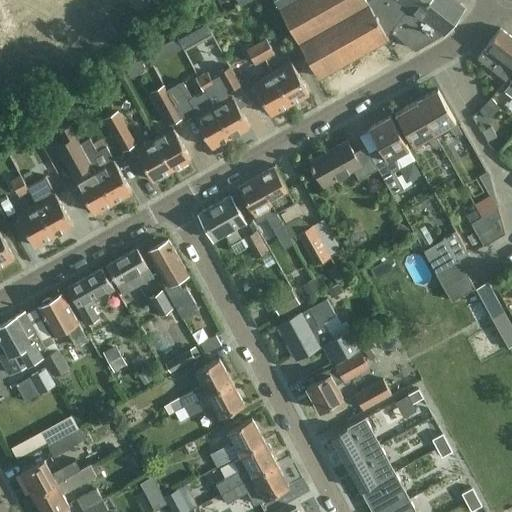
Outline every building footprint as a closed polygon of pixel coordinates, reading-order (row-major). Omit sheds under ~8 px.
[(387,38),(366,0),(274,0),(318,77),(387,38)] [(444,32),(464,5),(457,0),(366,0),(387,38),(388,38),(385,34),(391,31),(414,49),(444,32)] [(504,80),(511,69),(511,38),(498,27),(476,56),(504,80)] [(186,32),(177,36),(183,47),(191,42),(186,32)] [(266,38),(255,44),(263,58),(274,52),(266,38)] [(263,58),(255,44),(246,49),(254,63),(263,58)] [(156,49),(147,54),(153,65),(162,60),(156,49)] [(291,62),(271,72),(289,104),(308,93),(291,62)] [(206,71),(196,76),(204,90),(230,137),(250,125),(232,94),(230,90),(239,84),(228,65),(217,71),(220,76),(212,80),(206,71)] [(289,104),(271,72),(253,83),(270,114),(289,104)] [(511,75),(511,77),(503,89),(511,95),(511,75)] [(182,81),(166,90),(168,94),(180,117),(191,111),(211,147),(230,137),(204,90),(191,97),(182,81)] [(180,117),(168,94),(163,85),(150,92),(168,124),(180,117)] [(437,88),(416,100),(434,132),(447,125),(456,135),(462,132),(437,88)] [(499,107),(490,97),(479,107),(487,117),(499,107)] [(434,132),(416,100),(395,112),(413,144),(426,137),(435,147),(441,144),(434,132)] [(117,113),(105,120),(122,152),(135,144),(117,113)] [(390,114),(369,126),(357,133),(364,145),(368,152),(392,194),(404,187),(394,170),(415,158),(390,114)] [(112,201),(95,170),(79,142),(78,143),(68,124),(59,129),(65,140),(56,145),(73,175),(74,175),(76,180),(76,181),(93,212),(112,201)] [(29,125),(14,133),(20,144),(36,136),(29,125)] [(483,131),(487,139),(496,134),(491,126),(483,131)] [(172,127),(153,138),(170,169),(190,158),(172,127)] [(89,136),(79,142),(95,170),(112,201),(131,191),(105,144),(97,149),(89,136)] [(170,169),(153,138),(135,149),(152,180),(170,169)] [(377,168),(368,152),(364,145),(353,152),(346,139),(309,159),(323,185),(352,169),(357,179),(377,168)] [(274,165),(255,175),(276,212),(294,202),(274,165)] [(27,189),(19,174),(9,179),(18,194),(27,189)] [(36,203),(35,203),(53,235),(72,224),(45,175),(26,186),(36,203)] [(255,175),(237,185),(258,222),(267,217),(273,227),(281,222),(276,212),(255,175)] [(213,238),(222,232),(229,243),(239,237),(233,227),(244,220),(228,193),(197,211),(213,238)] [(53,235),(35,203),(17,214),(34,245),(53,235)] [(498,206),(481,216),(494,239),(505,233),(498,206)] [(476,209),(466,215),(470,222),(480,216),(476,209)] [(494,239),(481,216),(480,216),(470,222),(483,245),(494,239)] [(328,252),(339,246),(323,217),(298,231),(315,262),(329,255),(328,252)] [(399,226),(392,238),(401,244),(409,231),(399,226)] [(254,255),(265,249),(254,229),(243,235),(254,255)] [(444,237),(457,259),(458,258),(468,252),(455,230),(444,236),(444,237)] [(0,235),(0,262),(12,256),(0,235)] [(457,259),(444,237),(423,249),(435,271),(457,259)] [(175,278),(186,272),(166,238),(147,249),(158,268),(154,270),(181,317),(197,307),(186,288),(182,291),(175,278)] [(135,246),(104,264),(120,293),(151,275),(135,246)] [(458,258),(457,259),(435,271),(451,300),(475,286),(458,258)] [(335,266),(328,270),(335,282),(342,278),(335,266)] [(100,267),(67,286),(87,323),(98,317),(91,305),(90,306),(86,299),(107,288),(109,291),(112,288),(100,267)] [(303,284),(309,295),(319,289),(313,278),(303,284)] [(511,325),(488,281),(474,289),(505,347),(511,343),(511,325)] [(331,297),(340,292),(334,282),(325,287),(331,297)] [(269,298),(278,313),(298,301),(290,287),(269,298)] [(170,306),(160,289),(148,296),(158,313),(170,306)] [(59,293),(38,305),(54,334),(66,328),(73,340),(76,345),(86,339),(83,334),(59,293)] [(325,296),(276,323),(294,357),(321,342),(331,360),(359,345),(350,327),(346,321),(340,325),(334,313),(325,296)] [(247,304),(252,313),(266,305),(261,297),(247,304)] [(50,337),(34,309),(25,314),(34,330),(35,330),(42,342),(50,337)] [(25,314),(23,310),(0,323),(0,358),(9,373),(47,351),(42,342),(35,330),(34,330),(25,314)] [(204,351),(219,343),(213,333),(199,342),(204,351)] [(117,344),(105,351),(113,365),(125,358),(117,344)] [(43,355),(54,375),(67,367),(57,348),(43,355)] [(189,348),(163,362),(168,372),(194,357),(189,348)] [(317,379),(306,386),(319,409),(342,396),(336,384),(368,367),(360,351),(328,369),(327,368),(315,374),(317,379)] [(183,404),(230,379),(218,356),(194,369),(202,382),(178,395),(183,404)] [(29,375),(40,393),(54,385),(43,367),(29,375)] [(150,370),(138,377),(143,386),(155,380),(150,370)] [(381,378),(353,393),(361,408),(389,392),(381,378)] [(243,401),(230,379),(183,404),(188,414),(212,401),(219,414),(243,401)] [(418,388),(407,393),(412,402),(423,397),(418,388)] [(178,395),(168,401),(173,410),(174,410),(183,404),(178,395)] [(94,400),(93,406),(98,410),(103,410),(107,405),(105,399),(100,397),(94,400)] [(183,404),(174,410),(179,419),(188,414),(183,404)] [(71,414),(41,430),(48,443),(78,427),(71,414)] [(216,464),(231,456),(232,457),(264,441),(250,416),(227,429),(234,442),(226,446),(225,443),(209,451),(216,464)] [(365,416),(331,434),(331,435),(346,462),(380,444),(365,416)] [(118,443),(129,437),(123,427),(112,433),(118,443)] [(78,428),(66,434),(72,445),(84,439),(78,428)] [(442,432),(431,438),(436,447),(447,441),(442,432)] [(52,456),(72,445),(66,434),(46,445),(52,456)] [(182,445),(187,453),(197,448),(193,440),(182,445)] [(239,470),(217,482),(222,492),(276,463),(264,441),(232,457),(233,457),(239,470)] [(447,441),(436,447),(441,456),(452,450),(447,441)] [(380,444),(346,462),(361,489),(394,470),(380,444)] [(32,494),(89,463),(88,463),(78,468),(73,459),(50,472),(42,458),(19,471),(32,494)] [(94,474),(89,463),(32,494),(41,511),(51,511),(67,504),(61,492),(94,474)] [(276,463),(222,492),(227,501),(247,490),(254,503),(288,485),(276,463)] [(394,470),(361,489),(373,511),(381,511),(409,497),(394,470)] [(81,509),(101,499),(95,486),(75,497),(81,509)] [(471,487),(461,492),(466,501),(476,495),(472,486),(471,487)] [(179,488),(164,496),(171,511),(183,511),(189,509),(179,488)] [(476,495),(466,501),(471,510),(481,504),(476,495)] [(416,511),(409,497),(381,511),(416,511)] [(99,511),(107,508),(101,499),(81,509),(82,511),(99,511)]
